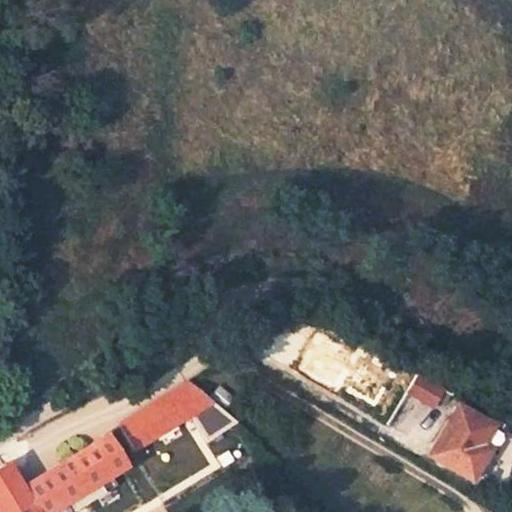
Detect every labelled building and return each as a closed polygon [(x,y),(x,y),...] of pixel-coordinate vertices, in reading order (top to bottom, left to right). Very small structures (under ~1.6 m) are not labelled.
[(415,376),(405,394),(429,407),(439,388),(415,376)] [(117,425),(134,451),(188,416),(210,402),(195,389),(186,381),(117,425)] [(224,395),(216,389),(209,398),(217,405),(224,395)] [(188,416),(204,441),(234,422),(210,402),(188,416)] [(488,426),(454,405),(425,456),(467,480),(484,449),(477,446),(488,426)] [(49,511),(123,466),(102,435),(18,487),(2,463),(0,464),(0,511),(49,511)]
